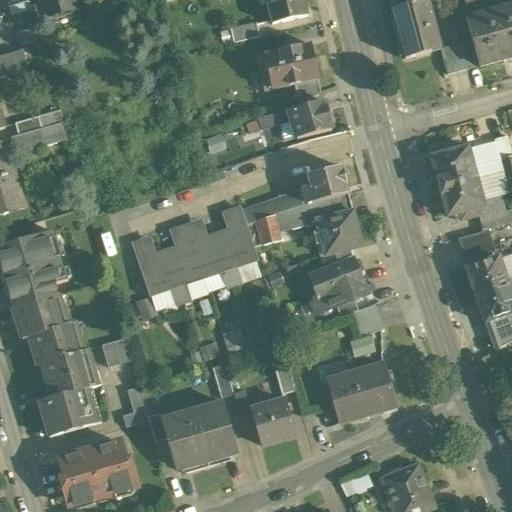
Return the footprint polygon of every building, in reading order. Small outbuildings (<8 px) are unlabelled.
[(39,0),(45,19),(77,10),(73,0),(39,0)] [(265,0),(272,26),(307,18),(302,0),(265,0)] [(425,0),(388,0),(391,12),(426,2),(425,0)] [(27,2),(8,8),(10,18),(30,12),(27,2)] [(426,2),(391,12),(404,61),(431,54),(430,48),(440,46),(428,2),(426,2)] [(511,7),(466,20),(480,67),(511,58),(511,7)] [(32,18),(16,35),(19,46),(39,41),(32,18)] [(256,25),(230,32),(233,45),(259,39),(256,25)] [(468,70),(461,45),(440,51),(447,76),(468,70)] [(311,46),(256,59),(264,94),(294,87),(317,81),(319,81),(311,46)] [(0,58),(0,78),(28,70),(23,51),(0,58)] [(317,81),(294,87),(298,102),(320,94),(317,81)] [(324,103),(289,112),(291,122),(296,140),(332,132),(324,103)] [(59,112),(38,118),(42,131),(63,125),(59,112)] [(289,112),(266,119),(268,129),(291,122),(289,112)] [(14,125),(18,138),(39,131),(42,131),(38,118),(14,125)] [(44,147),(39,131),(18,138),(10,140),(15,156),(44,147)] [(511,153),(507,137),(494,141),(499,161),(511,157),(511,153)] [(494,141),(468,148),(476,178),(502,171),(499,161),(494,141)] [(460,150),(458,143),(441,148),(443,155),(431,158),(439,188),(476,178),(468,148),(460,150)] [(12,155),(0,158),(0,217),(28,210),(12,155)] [(511,157),(499,161),(502,171),(511,168),(511,157)] [(341,168),(305,177),(308,188),(303,190),(303,192),(307,206),(348,196),(341,168)] [(511,168),(502,171),(505,181),(511,178),(511,168)] [(505,181),(502,171),(476,178),(482,200),(500,195),(508,193),(505,181)] [(476,178),(439,188),(447,218),(459,214),(461,222),(478,217),(476,209),(484,207),(482,200),(476,178)] [(303,192),(276,201),(280,215),(300,208),(307,206),(303,192)] [(505,212),(500,195),(482,200),(484,207),(476,209),(478,217),(482,231),(508,224),(505,212)] [(352,213),(348,196),(307,206),(300,208),(280,215),(273,217),(274,218),(277,232),(316,223),(352,213)] [(276,201),(252,209),(257,224),(274,218),(273,217),(280,215),(276,201)] [(252,209),(241,213),(244,228),(257,224),(252,209)] [(250,251),(244,228),(241,213),(222,219),(227,234),(217,237),(236,291),(245,289),(240,274),(257,269),(250,251)] [(352,213),(316,223),(319,235),(314,236),(316,246),(321,244),(325,258),(337,255),(339,262),(351,259),(350,251),(361,248),(352,213)] [(257,224),(244,228),(250,251),(280,243),(277,232),(274,218),(257,224)] [(236,291),(217,237),(206,241),(200,225),(183,231),(203,286),(222,279),(228,294),(236,291)] [(203,286),(183,231),(168,236),(174,251),(165,254),(184,309),(192,306),(187,291),(203,286)] [(488,232),(457,240),(467,268),(467,269),(468,270),(490,262),(488,256),(497,253),(488,232)] [(54,233),(0,248),(0,267),(12,310),(58,297),(55,286),(68,282),(54,233)] [(184,309),(165,254),(157,257),(152,242),(135,248),(153,302),(171,296),(175,312),(184,309)] [(321,244),(316,246),(320,259),(325,258),(321,244)] [(325,258),(320,259),(322,266),(339,262),(337,255),(325,258)] [(490,262),(468,270),(467,269),(466,268),(464,272),(467,270),(477,296),(508,285),(498,260),(500,258),(498,257),(497,259),(490,262)] [(353,262),(310,278),(319,301),(319,302),(361,285),(353,262)] [(361,285),(319,302),(328,324),(352,315),(370,308),(361,285)] [(511,294),(508,285),(477,296),(486,321),(483,323),(486,324),(487,322),(489,322),(489,323),(495,321),(498,331),(492,333),(493,335),(511,328),(511,294)] [(67,326),(59,297),(58,297),(12,310),(21,342),(29,339),(37,367),(41,366),(83,354),(83,353),(75,324),(67,326)] [(370,308),(352,315),(361,340),(384,331),(375,306),(370,308)] [(511,328),(493,335),(498,350),(511,342),(511,328)] [(231,356),(247,350),(240,329),(224,334),(231,356)] [(125,341),(102,348),(108,370),(131,363),(125,341)] [(83,354),(41,366),(50,399),(39,403),(49,439),(96,426),(86,391),(97,388),(87,352),(83,353),(83,354)] [(213,369),(221,399),(233,395),(225,364),(213,369)] [(384,366),(327,383),(339,426),(396,409),(396,407),(395,408),(384,368),(385,368),(384,366)] [(296,394),(289,370),(275,374),(282,398),(296,394)] [(139,389),(127,393),(134,415),(145,412),(139,389)] [(223,401),(192,410),(208,465),(239,456),(223,401)] [(285,403),(268,407),(270,413),(253,418),(261,448),(295,438),(285,403)] [(208,465),(192,410),(162,418),(160,419),(166,440),(176,474),(208,465)] [(134,415),(123,418),(126,429),(148,423),(145,412),(134,415)] [(160,419),(162,418),(161,415),(149,419),(156,443),(166,440),(160,419)] [(120,444),(59,462),(64,478),(60,480),(68,508),(137,488),(129,460),(125,461),(120,444)] [(418,468),(381,482),(393,511),(428,511),(434,510),(418,468)]
